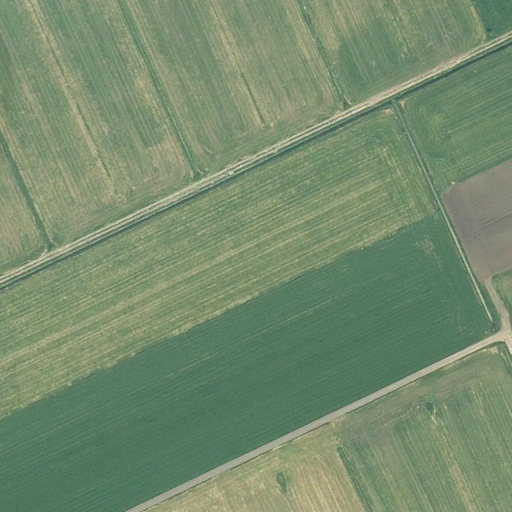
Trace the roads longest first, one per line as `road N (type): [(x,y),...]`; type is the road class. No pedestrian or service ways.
road 1 (track): [(0,279),(511,34)]
road 2 (track): [(511,341),(503,334),(132,511)]
